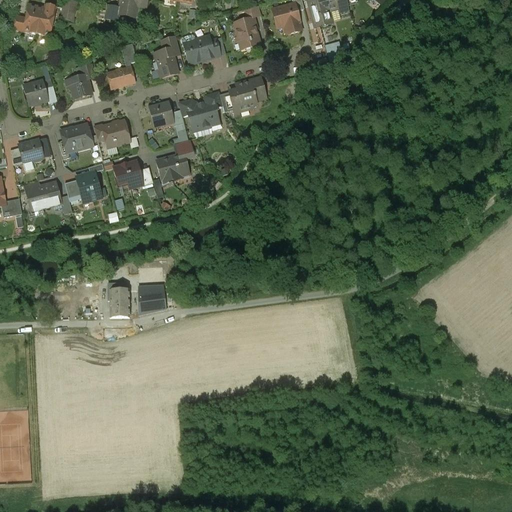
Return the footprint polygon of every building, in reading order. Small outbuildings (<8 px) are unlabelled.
[(146,0),(120,0),(120,4),(119,9),(118,16),(119,17),(134,19),(136,7),(145,9),(146,0)] [(300,0),(291,0),(293,6),(294,6),(296,14),(304,11),(300,0)] [(324,0),(310,0),(307,1),(307,2),(308,2),(309,8),(309,9),(310,9),(313,24),(317,23),(319,28),(327,26),(324,16),(327,13),(339,10),(338,6),(343,5),(345,4),(345,2),(346,2),(345,1),(344,1),(344,0),(326,0),(324,0)] [(75,5),(65,3),(61,20),(71,23),(75,5)] [(44,9),(28,6),(25,20),(22,34),(50,39),(56,9),(44,6),(44,9)] [(293,6),(272,12),(277,30),(285,28),(287,37),(300,33),(298,24),(296,14),(294,6),(293,6)] [(119,9),(107,7),(104,21),(117,23),(119,17),(118,16),(119,9)] [(253,18),(262,16),(259,7),(251,9),(253,18)] [(25,20),(16,18),(13,32),(22,34),(25,20)] [(252,20),(233,25),(237,39),(236,40),(235,41),(235,44),(237,45),(239,45),(240,52),(252,49),(254,50),(258,49),(260,47),(252,20)] [(192,37),(182,40),(181,42),(184,55),(186,55),(190,54),(187,45),(195,43),(195,42),(194,38),(192,37)] [(175,39),(165,42),(167,52),(171,51),(173,58),(180,57),(175,39)] [(195,43),(187,45),(190,54),(186,55),(189,66),(192,65),(193,66),(196,66),(197,64),(202,63),(203,61),(205,61),(207,61),(219,58),(215,42),(210,44),(208,39),(195,42),(195,43)] [(338,44),(324,48),(329,68),(336,66),(342,59),(338,44)] [(132,46),(120,49),(126,71),(131,70),(130,65),(136,63),(132,46)] [(167,52),(153,56),(160,80),(178,75),(173,58),(171,51),(167,52)] [(92,67),(80,70),(82,78),(86,77),(87,82),(95,79),(92,67)] [(126,71),(122,72),(120,70),(116,71),(115,74),(107,76),(111,91),(134,85),(130,71),(131,71),(131,70),(126,71)] [(82,78),(72,81),(70,87),(74,101),(76,100),(78,102),(81,101),(82,99),(91,96),(87,82),(86,77),(82,78)] [(260,80),(236,87),(237,92),(229,94),(234,112),(233,112),(234,115),(251,110),(252,110),(254,110),(256,108),(255,106),(256,105),(254,96),(263,93),(260,80)] [(41,83),(23,88),(29,108),(34,107),(34,108),(40,106),(40,105),(47,103),(41,83)] [(229,94),(219,97),(222,109),(224,114),(233,112),(234,112),(229,94)] [(204,105),(196,107),(195,106),(191,103),(184,105),(184,106),(179,108),(180,112),(182,120),(188,118),(192,134),(201,131),(202,137),(203,137),(201,131),(218,126),(214,113),(216,110),(222,109),(219,97),(213,98),(213,97),(206,99),(203,103),(204,105)] [(167,105),(149,110),(154,126),(160,124),(161,127),(162,127),(162,126),(172,123),(172,124),(173,124),(171,115),(170,113),(169,114),(167,105)] [(180,112),(171,115),(173,124),(174,128),(183,126),(182,120),(180,112)] [(111,127),(104,129),(101,127),(104,142),(105,145),(108,146),(114,145),(115,148),(116,148),(116,147),(128,144),(129,144),(123,123),(120,124),(120,123),(118,122),(112,124),(111,126),(111,127)] [(86,127),(62,133),(64,143),(67,154),(68,154),(92,148),(86,127)] [(101,127),(94,129),(93,129),(97,144),(98,144),(98,143),(104,142),(101,127)] [(38,142),(18,147),(19,150),(22,165),(23,166),(32,163),(33,164),(40,162),(41,161),(43,160),(38,142)] [(64,143),(57,145),(62,162),(69,160),(68,154),(67,154),(64,143)] [(189,143),(175,146),(178,159),(183,157),(185,162),(192,160),(193,158),(189,143)] [(19,150),(10,152),(13,167),(22,165),(19,150)] [(178,159),(166,162),(165,161),(156,163),(162,183),(162,185),(181,180),(181,178),(188,176),(185,162),(183,157),(178,159)] [(32,163),(23,166),(25,173),(34,171),(32,163)] [(129,165),(119,168),(114,170),(116,179),(118,179),(120,185),(128,183),(129,188),(141,185),(138,172),(136,164),(129,166),(129,165)] [(149,169),(138,172),(141,185),(142,188),(153,185),(149,169)] [(86,180),(77,182),(80,195),(86,194),(88,203),(101,200),(94,174),(86,177),(86,180)] [(77,182),(64,186),(68,198),(68,199),(80,195),(77,182)] [(38,183),(25,187),(27,196),(27,197),(37,194),(36,190),(40,189),(38,183)] [(40,189),(36,190),(37,194),(42,210),(61,205),(60,201),(55,185),(40,189)] [(37,194),(27,197),(27,196),(31,212),(42,210),(37,194)] [(68,198),(60,201),(61,205),(64,216),(72,214),(68,199),(68,198)] [(19,201),(4,204),(5,207),(1,208),(3,219),(22,216),(19,201)] [(108,214),(110,224),(119,222),(117,213),(108,214)] [(167,264),(158,266),(162,291),(170,290),(167,264)] [(70,277),(46,282),(48,290),(71,285),(70,277)] [(162,291),(148,292),(149,314),(173,309),(170,290),(162,291)] [(128,292),(110,292),(110,319),(129,319),(139,316),(139,292),(128,292)] [(149,314),(148,292),(139,292),(139,316),(149,314)]
